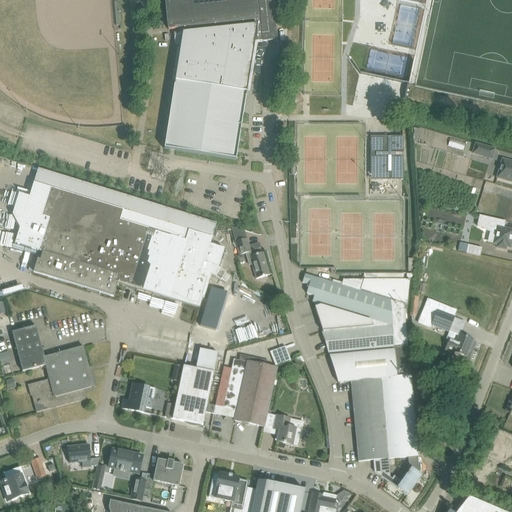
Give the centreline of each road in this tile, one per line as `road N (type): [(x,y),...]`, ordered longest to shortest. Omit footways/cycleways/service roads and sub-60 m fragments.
road 1 (unclassified): [(336,476),(331,403),(304,331),(267,180)]
road 2 (unclassified): [(427,511),(511,314)]
road 3 (unclassified): [(267,180),(176,161),(155,179),(142,177),(135,161)]
road 4 (unclassified): [(206,447),(336,476)]
road 5 (unclassified): [(267,180),(268,53)]
